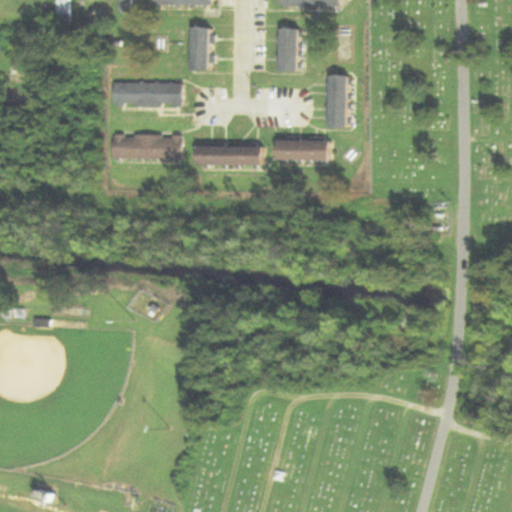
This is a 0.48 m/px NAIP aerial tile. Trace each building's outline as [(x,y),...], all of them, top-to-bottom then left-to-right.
[(0,0),(0,14),(13,15),(13,0),(0,0)] [(51,0),(38,0),(38,8),(52,8),(51,0)] [(74,23),(73,0),(60,0),(60,23),(74,23)] [(123,0),(123,12),(140,12),(140,0),(123,0)] [(217,71),(217,27),(198,27),(198,71),(217,71)] [(305,72),(305,28),(287,28),(287,72),(305,72)] [(356,129),(356,75),(336,75),(336,129),(356,129)] [(120,106),(189,106),(189,84),(120,84),(120,106)] [(188,159),(188,135),(120,135),(120,159),(188,159)] [(338,141),(286,141),(286,160),(338,160),(338,141)] [(271,147),(205,147),(205,166),(271,166),(271,147)] [(81,511),(82,511),(56,504),(58,494),(39,488),(37,496),(16,491),(11,506),(33,511),(81,511)]
